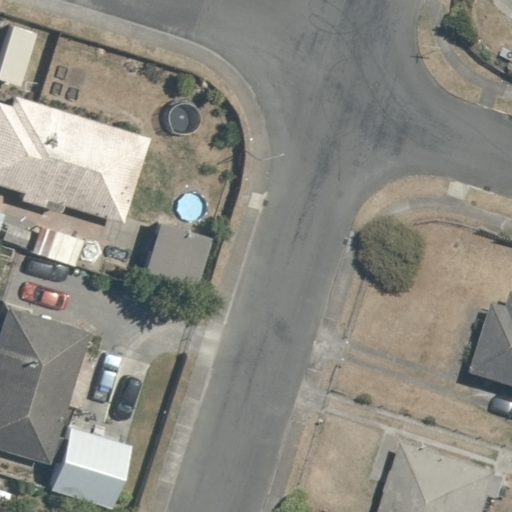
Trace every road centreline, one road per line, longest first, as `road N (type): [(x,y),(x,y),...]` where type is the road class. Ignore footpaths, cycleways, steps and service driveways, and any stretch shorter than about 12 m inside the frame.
road 1 (residential): [(347,89),(214,511)]
road 2 (residential): [(175,0),(357,56)]
road 3 (residential): [(511,144),(347,89)]
